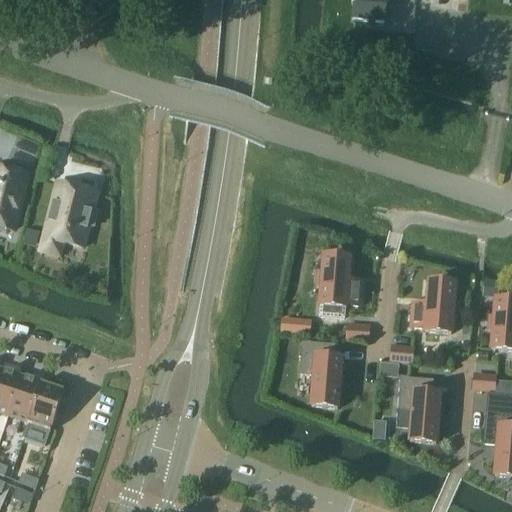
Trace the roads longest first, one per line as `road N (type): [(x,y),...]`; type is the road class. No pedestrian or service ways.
road 1 (unclassified): [(511,208),(0,39)]
road 2 (tertiary): [(197,309),(241,0)]
road 3 (residential): [(43,511),(96,366),(0,330)]
road 4 (residential): [(511,220),(480,232),(403,217),(386,268),(379,355)]
road 5 (residential): [(347,511),(180,453)]
road 6 (residential): [(438,511),(455,474),(464,362)]
road 7 (tertiary): [(180,453),(200,370),(197,309)]
road 8 (tertiary): [(197,309),(164,367),(144,442)]
